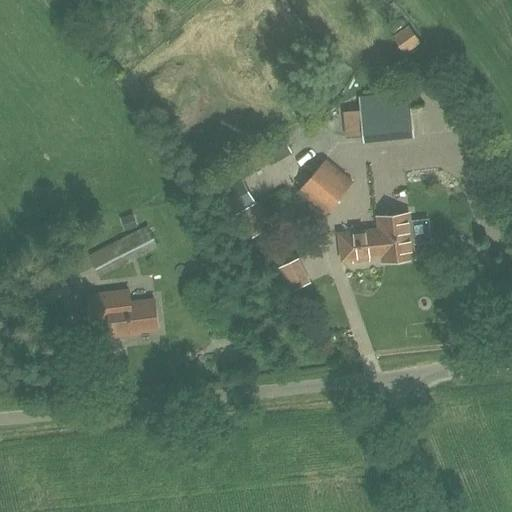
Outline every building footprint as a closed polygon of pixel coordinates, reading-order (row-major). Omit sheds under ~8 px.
[(414,137),(411,104),(360,109),(364,142),(414,137)] [(197,184),(251,162),(238,130),(184,152),(197,184)] [(352,181),(325,159),(298,192),(325,214),(352,181)] [(242,179),(216,193),(229,216),(255,202),(242,179)] [(257,234),(243,210),(229,217),(243,242),(257,234)] [(409,214),(378,217),(380,229),(340,234),(342,260),(353,259),(353,262),(369,260),(369,257),(372,257),(371,253),(382,252),(383,261),(413,257),(409,214)] [(147,226),(90,256),(99,275),(157,245),(147,226)] [(275,234),(256,244),(269,269),(289,258),(275,234)] [(129,290),(88,295),(91,321),(104,320),(103,318),(109,317),(111,336),(131,334),(131,331),(158,328),(155,299),(131,302),(129,290)]
